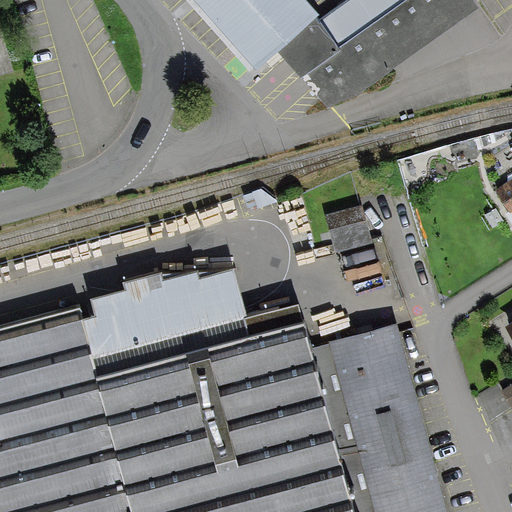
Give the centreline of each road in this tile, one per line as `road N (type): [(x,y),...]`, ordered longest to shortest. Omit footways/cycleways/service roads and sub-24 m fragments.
road 1 (residential): [(135,0),(161,59),(155,111),(143,135),(90,185),(0,210)]
road 2 (residential): [(504,511),(432,326)]
road 3 (residential): [(432,326),(382,198)]
